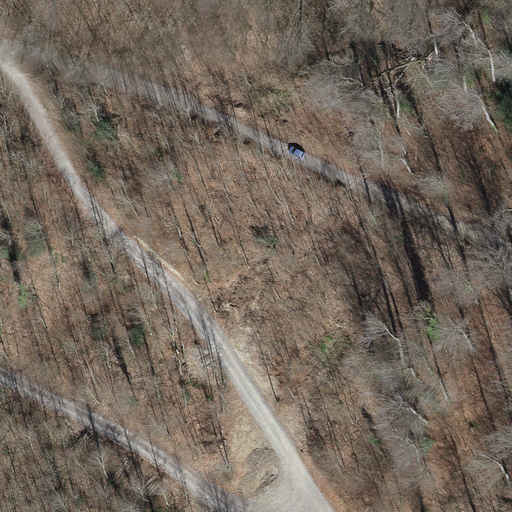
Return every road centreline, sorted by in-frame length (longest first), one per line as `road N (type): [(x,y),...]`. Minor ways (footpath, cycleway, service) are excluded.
road 1 (track): [(324,511),(196,309),(98,222),(1,47)]
road 2 (track): [(511,251),(183,104),(1,47)]
road 3 (track): [(247,511),(133,436),(0,373)]
